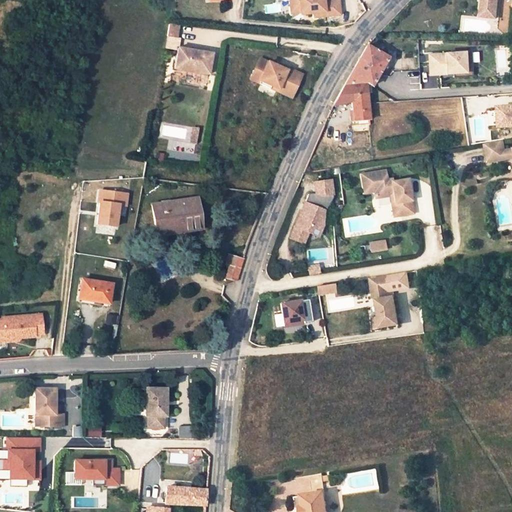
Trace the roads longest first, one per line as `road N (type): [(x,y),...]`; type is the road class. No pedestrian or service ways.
road 1 (residential): [(230,358),(254,259),(309,121),(358,36),(391,0)]
road 2 (residential): [(230,358),(0,368)]
road 3 (residential): [(216,511),(230,358)]
